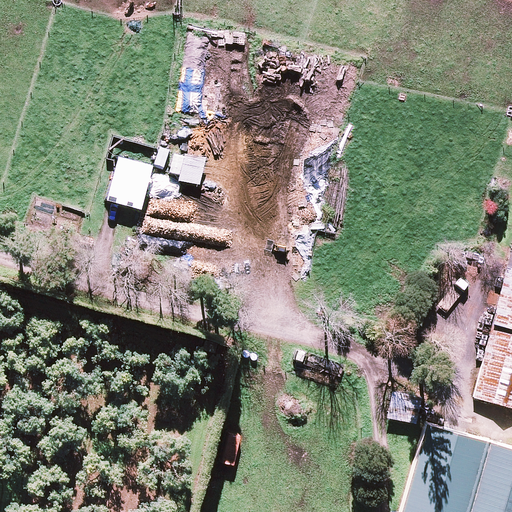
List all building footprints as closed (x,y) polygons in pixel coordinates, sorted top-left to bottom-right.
[(284,243),(282,253),(296,256),(298,246),(309,249),(334,140),(302,133),(277,241),(284,243)] [(152,165),(116,155),(104,200),(140,209),(152,165)] [(182,158),(169,157),(167,178),(181,179),(182,158)] [(227,195),(161,179),(153,213),(219,229),(227,195)] [(471,401),(511,411),(511,247),(508,247),(489,329),(482,327),(473,366),(480,367),(471,401)] [(421,397),(390,390),(385,417),(416,423),(421,397)] [(463,511),(484,440),(424,423),(398,511),(463,511)] [(511,511),(511,448),(484,440),(463,511),(511,511)]
